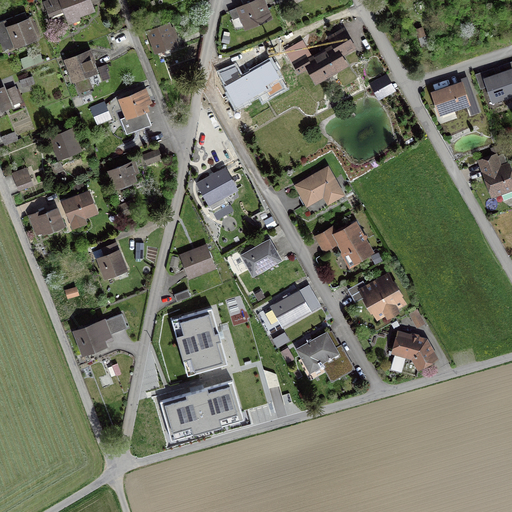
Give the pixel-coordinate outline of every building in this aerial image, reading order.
[(52,0),(45,3),(52,20),(68,13),(73,24),(101,13),(95,0),(52,0)] [(243,0),(246,7),(232,13),(236,22),(245,18),(250,31),(275,21),(265,0),(243,0)] [(28,16),(0,27),(0,38),(6,52),(38,38),(28,16)] [(174,24),(150,33),(159,56),(183,47),(174,24)] [(354,47),(347,35),(337,41),(341,49),(315,63),(310,54),(294,63),(301,75),(312,69),(320,83),(350,66),(343,53),(354,47)] [(39,52),(20,60),(23,67),(41,59),(39,52)] [(93,54),(69,64),(81,95),(94,89),(89,77),(100,73),(93,54)] [(256,74),(228,90),(236,104),(265,87),(264,84),(278,76),(270,62),(254,71),(256,74)] [(511,66),(486,74),(496,106),(511,100),(511,66)] [(30,73),(18,79),(22,88),(34,82),(30,73)] [(378,93),(382,96),(393,90),(385,77),(372,84),(378,93)] [(466,81),(435,93),(446,118),(476,106),(466,81)] [(144,86),(120,96),(127,114),(119,118),(125,132),(151,122),(145,109),(152,106),(144,86)] [(8,107),(12,105),(6,92),(4,87),(0,88),(0,116),(10,112),(8,107)] [(15,88),(6,92),(12,105),(21,102),(15,88)] [(105,102),(90,107),(96,123),(111,118),(105,102)] [(72,126),(48,135),(58,158),(81,149),(72,126)] [(13,131),(1,137),(5,146),(17,140),(13,131)] [(157,150),(143,156),(147,165),(161,159),(157,150)] [(499,156),(479,163),(493,200),(511,193),(511,165),(511,164),(503,167),(499,156)] [(135,158),(108,168),(115,187),(137,178),(135,172),(140,171),(135,158)] [(331,165),(294,184),(307,209),(325,199),(330,208),(348,198),(331,165)] [(225,166),(196,183),(209,205),(238,188),(225,166)] [(31,177),(17,183),(21,193),(35,186),(31,177)] [(89,188),(61,200),(72,227),(87,221),(85,216),(99,211),(89,188)] [(133,201),(119,206),(123,218),(137,213),(133,201)] [(66,224),(58,205),(42,212),(40,209),(28,214),(36,234),(42,232),(43,234),(66,224)] [(333,228),(315,238),(324,254),(341,245),(354,268),(379,254),(361,222),(337,235),(333,228)] [(274,238),(243,255),(255,277),(286,260),(274,238)] [(103,252),(96,256),(105,277),(129,267),(117,240),(101,247),(103,252)] [(208,242),(179,253),(189,276),(217,265),(208,242)] [(143,244),(135,243),(135,259),(143,259),(143,244)] [(393,274),(363,289),(379,321),(409,305),(393,274)] [(77,285),(65,289),(68,298),(80,294),(77,285)] [(309,287),(275,306),(288,328),(321,309),(309,287)] [(188,288),(174,294),(177,300),(191,295),(188,288)] [(213,310),(173,321),(188,377),(229,365),(213,310)] [(416,311),(410,314),(416,328),(423,325),(416,311)] [(122,313),(74,331),(82,353),(105,345),(102,337),(127,327),(122,313)] [(331,330),(296,349),(310,374),(325,366),(334,383),(354,372),(331,330)] [(285,333),(273,340),(277,348),(289,341),(285,333)] [(401,334),(396,352),(417,358),(421,365),(437,357),(425,339),(401,334)] [(233,382),(161,403),(171,440),(244,420),(233,382)]
